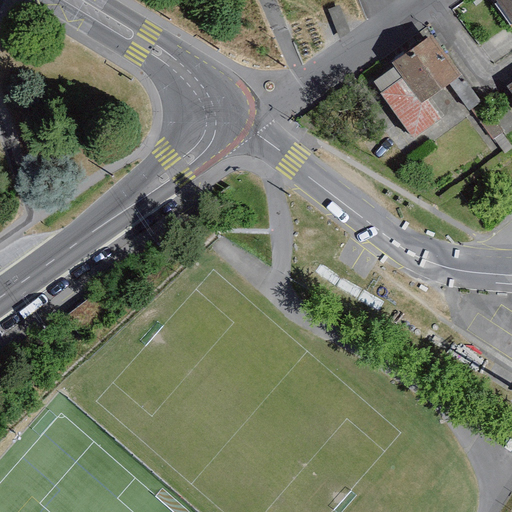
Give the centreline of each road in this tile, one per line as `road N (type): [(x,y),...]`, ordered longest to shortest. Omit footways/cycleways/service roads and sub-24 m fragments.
road 1 (residential): [(210,110),(273,145),(412,254),(457,270),(511,275)]
road 2 (unclassified): [(210,110),(208,137),(194,154),(0,292)]
road 3 (residential): [(425,0),(304,83),(210,110)]
road 4 (unclassified): [(73,0),(177,66),(210,110)]
